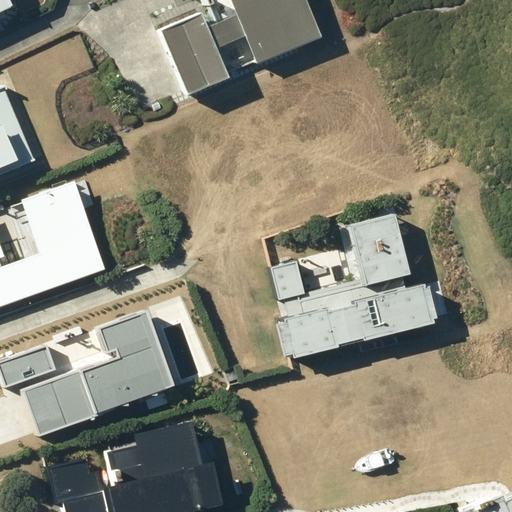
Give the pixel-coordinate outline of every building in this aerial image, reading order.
[(309,0),(208,0),(216,19),(208,22),(202,7),(162,23),(188,89),(230,72),(218,42),(246,31),(256,57),(321,31),(309,0)] [(0,161),(6,159),(9,167),(34,156),(3,84),(0,85),(0,161)] [(402,270),(410,268),(395,211),(351,222),(365,273),(304,289),(296,258),(269,265),(278,296),(283,295),(288,313),(285,314),(286,318),(277,320),(285,351),(293,349),(294,353),(339,341),(339,339),(364,332),(365,335),(437,316),(427,278),(406,284),(402,270)] [(54,488),(59,511),(90,511),(193,488),(175,409),(28,444),(39,492),(54,488)] [(511,511),(511,491),(507,493),(505,487),(460,506),(463,511),(406,511),(405,510),(400,511),(511,511)]
